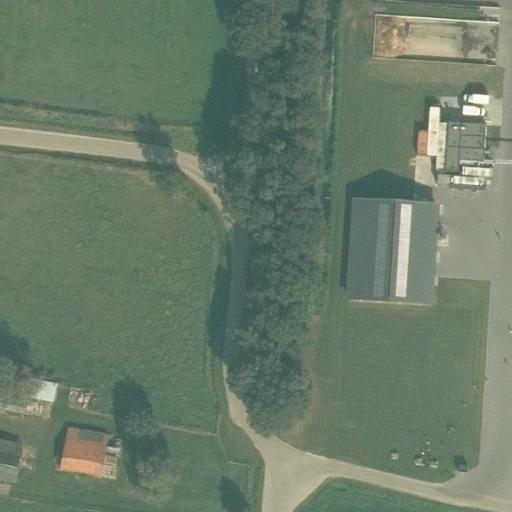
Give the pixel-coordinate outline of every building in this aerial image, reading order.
[(419,132),(417,156),(437,157),(439,124),(440,109),(430,109),(428,133),(419,132)] [(437,157),(436,171),(459,172),(460,160),(484,162),(486,126),(449,124),(448,125),(439,124),(437,157)] [(438,176),(437,186),(449,187),(486,189),(486,179),(493,180),(494,170),(461,168),(461,177),(438,176)] [(353,200),(346,301),(433,307),(440,206),(353,200)] [(53,403),(57,384),(35,380),(31,398),(53,403)] [(0,398),(0,399),(0,410),(21,415),(24,403),(0,398)] [(68,429),(60,472),(102,479),(109,437),(68,429)] [(0,453),(0,478),(16,482),(20,458),(0,453)]
